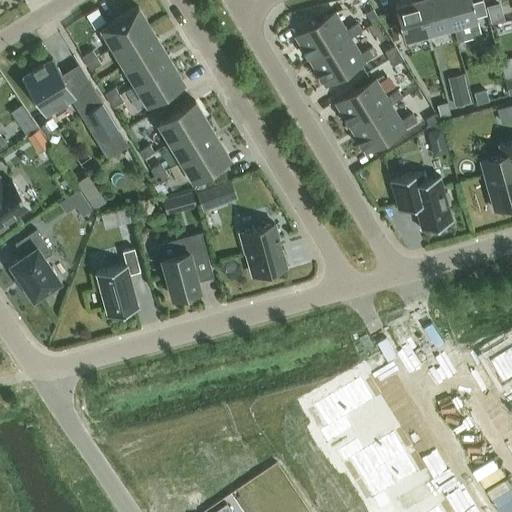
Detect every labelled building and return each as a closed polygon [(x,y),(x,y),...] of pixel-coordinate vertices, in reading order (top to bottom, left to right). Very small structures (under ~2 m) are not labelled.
[(419,0),(407,0),(394,4),(403,39),(428,32),(419,0)] [(419,0),(428,32),(451,25),(444,0),(419,0)] [(470,0),(444,0),(451,25),(452,25),(456,41),(479,34),(475,19),(476,19),(470,0)] [(504,19),(499,2),(486,6),(490,22),(504,19)] [(100,27),(112,46),(148,24),(137,5),(100,27)] [(378,18),(372,8),(365,12),(371,23),(378,18)] [(349,37),(361,29),(356,22),(344,29),(334,12),(295,35),(310,60),(348,36),(349,37)] [(160,43),(148,24),(112,46),(123,65),(160,43)] [(348,36),(310,60),(324,84),(375,53),(371,45),(358,53),(349,37),(348,36)] [(160,43),(123,65),(134,84),(171,62),(160,43)] [(388,58),(398,52),(394,45),(384,51),(388,58)] [(85,63),(96,56),(92,50),(81,56),(85,63)] [(402,59),(398,52),(388,58),(392,65),(402,59)] [(100,63),(96,56),(85,63),(90,70),(100,63)] [(74,97),(75,96),(51,57),(50,58),(22,75),(20,76),(44,115),(45,114),(74,97)] [(171,62),(134,84),(146,102),(182,80),(171,62)] [(350,127),(389,103),(389,104),(402,96),(397,89),(384,96),(374,79),(336,102),(350,127)] [(118,129),(89,81),(77,88),(89,109),(84,112),(100,139),(118,129)] [(108,100),(118,93),(114,87),(104,93),(108,100)] [(450,91),(454,106),(470,102),(466,87),(450,91)] [(118,93),(108,100),(112,107),(122,100),(118,93)] [(205,119),(194,100),(157,122),(169,141),(205,119)] [(389,103),(350,127),(365,151),(416,120),(411,112),(399,120),(389,104),(389,103)] [(439,120),(435,113),(425,119),(429,126),(439,120)] [(217,137),(205,119),(169,141),(180,160),(217,137)] [(123,127),(103,139),(110,152),(131,141),(123,127)] [(438,153),(452,149),(446,127),(432,130),(438,153)] [(179,184),(191,177),(192,178),(228,156),(217,137),(180,160),(168,167),(179,184)] [(494,209),(511,203),(511,140),(498,145),(501,155),(480,161),(494,209)] [(153,151),(149,144),(139,150),(143,157),(153,151)] [(154,176),(164,169),(160,162),(150,169),(154,176)] [(164,169),(154,176),(158,183),(168,176),(164,169)] [(446,191),(444,191),(439,175),(423,179),(420,171),(389,179),(398,209),(414,205),(421,229),(430,226),(431,229),(443,225),(442,223),(451,220),(447,204),(450,203),(446,191)] [(0,229),(6,225),(4,222),(29,205),(11,180),(5,184),(0,177),(0,229)] [(218,184),(196,192),(203,210),(224,202),(218,184)] [(91,207),(78,188),(68,195),(81,214),(91,207)] [(194,191),(168,197),(171,209),(197,203),(194,191)] [(109,213),(112,225),(136,219),(132,206),(109,213)] [(247,252),(253,274),(285,266),(273,223),(238,232),(244,253),(247,252)] [(59,280),(44,257),(51,252),(35,228),(14,242),(22,255),(9,264),(32,298),(59,280)] [(161,258),(172,297),(199,289),(192,263),(207,259),(200,232),(172,240),(157,244),(161,258)] [(125,263),(95,272),(107,315),(137,306),(128,273),(139,270),(133,247),(122,250),(125,263)] [(511,342),(489,356),(503,379),(511,373),(511,342)] [(360,375),(320,398),(333,420),(323,426),(330,439),(351,426),(345,415),(374,398),(360,375)] [(393,429),(357,451),(369,472),(405,450),(393,429)] [(160,485),(170,500),(186,489),(193,500),(210,488),(202,476),(193,483),(167,445),(143,461),(153,476),(153,477),(154,479),(155,478),(158,484),(159,486),(160,485)] [(405,450),(369,472),(381,492),(417,470),(405,450)] [(232,511),(225,502),(209,511),(232,511)] [(442,511),(438,503),(423,511),(442,511)]
